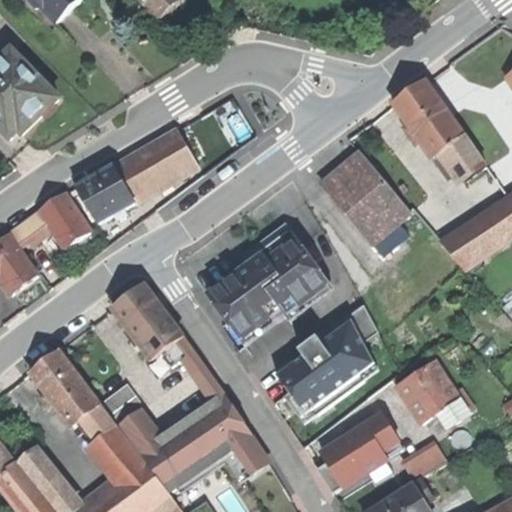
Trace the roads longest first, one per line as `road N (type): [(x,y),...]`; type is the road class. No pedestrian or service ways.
road 1 (residential): [(336,115),(301,79),(268,66),(234,66),(0,214)]
road 2 (residential): [(149,252),(323,511)]
road 3 (residential): [(336,115),(149,252)]
road 4 (residential): [(497,0),(336,115)]
road 5 (residential): [(149,252),(0,366)]
